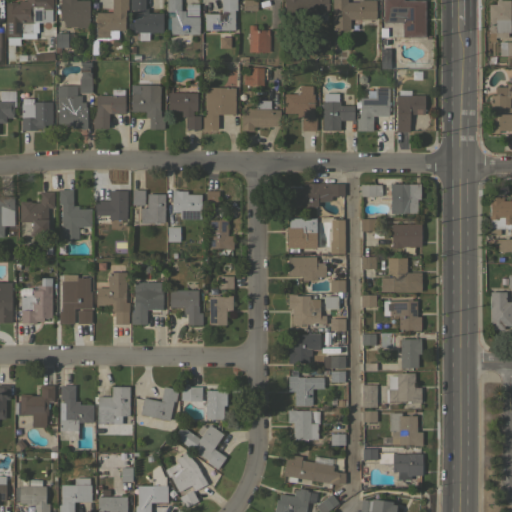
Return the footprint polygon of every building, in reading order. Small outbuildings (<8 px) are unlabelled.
[(52,0),(52,9),(41,9),(41,22),(37,22),(37,32),(35,32),(35,38),(19,38),(19,45),(6,45),(6,37),(5,37),(5,2),(16,2),(16,3),(18,3),(18,0),(52,0)] [(88,0),(88,27),(76,27),(76,26),(64,26),(64,21),(61,21),(61,18),(59,18),(59,0),(88,0)] [(111,12),(111,0),(127,0),(127,10),(125,10),(124,16),(124,30),(109,30),(109,38),(96,38),(96,30),(95,30),(95,21),(93,21),(93,17),(95,17),(95,12),(111,12)] [(161,32),(148,32),(148,40),(138,40),(138,32),(133,32),(133,16),(132,16),(132,9),(129,9),(129,0),(144,0),(144,8),(147,8),(147,13),(161,13),(161,32)] [(169,34),(169,16),(173,16),(173,11),(166,11),(166,0),(180,0),(180,10),(184,10),(184,16),(198,17),(198,34),(169,34)] [(220,13),(220,0),(236,0),(236,10),(233,10),(233,25),(235,25),(235,29),(233,29),(233,30),(212,30),(212,32),(206,32),(206,29),(204,29),(203,13),(220,13)] [(256,0),(256,10),(242,10),(242,0),(256,0)] [(327,0),(327,10),(314,11),(314,16),(315,16),(316,19),(314,19),(314,22),(283,22),(283,0),(327,0)] [(331,0),(346,0),(346,2),(357,2),(357,0),(375,0),(375,19),(349,19),(349,29),(331,29),(331,0)] [(424,0),(424,37),(401,37),(401,22),(382,22),(382,0),(424,0)] [(487,4),(495,4),(495,0),(509,0),(509,32),(507,32),(507,37),(494,37),(494,32),(488,32),(487,4)] [(198,3),(197,16),(185,15),(185,3),(198,3)] [(247,51),(248,24),(255,25),(255,29),(269,29),(268,52),(247,51)] [(67,47),(55,47),(55,33),(66,33),(67,47)] [(511,41),(511,55),(498,55),(498,41),(511,41)] [(42,61),(42,52),(53,51),(53,60),(42,61)] [(262,85),(247,85),(247,84),(243,84),(243,73),(247,73),(247,67),(262,67),(262,85)] [(78,77),(90,77),(90,92),(78,92),(78,77)] [(511,83),(511,97),(509,97),(508,107),(510,107),(510,111),(511,111),(511,133),(488,133),(488,113),(489,113),(489,95),(494,95),(495,94),(495,87),(506,87),(506,83),(511,83)] [(130,84),(159,85),(158,110),(159,110),(159,116),(163,116),(163,129),(148,128),(148,117),(144,117),(144,111),(130,111),(130,84)] [(75,85),(75,95),(80,95),(80,102),(84,102),(84,107),(86,107),(85,129),(80,129),(80,128),(70,128),(70,125),(56,125),(56,96),(56,85),(75,85)] [(301,130),(301,117),(295,117),(296,113),(283,113),(283,93),(298,93),(299,85),(311,85),(311,94),(313,94),(313,99),(314,99),(314,104),(313,104),(313,116),(315,116),(315,130),(301,130)] [(196,110),(192,110),(192,115),(199,115),(199,129),(185,129),(186,117),(180,116),(180,110),(166,110),(167,92),(167,87),(171,87),(171,92),(196,92),(196,110)] [(234,114),(216,114),(216,129),(201,129),(202,117),(204,117),(204,87),(234,87),(234,114)] [(111,95),(111,88),(123,88),(123,95),(123,105),(125,105),(125,108),(123,108),(123,113),(107,113),(107,128),(92,128),(92,116),(94,116),(94,111),(95,111),(95,94),(111,95)] [(387,106),(389,106),(389,111),(387,111),(387,115),(371,115),(371,130),(355,130),(355,118),(358,118),(358,109),(359,109),(359,97),(366,97),(366,90),(374,90),(374,88),(388,88),(387,106)] [(0,90),(14,90),(14,106),(12,106),(12,114),(12,117),(5,117),(5,122),(0,122),(0,90)] [(423,114),(408,113),(408,131),(395,131),(395,104),(393,104),(393,100),(395,100),(395,94),(397,94),(397,90),(410,90),(410,94),(423,95),(423,114)] [(321,108),(319,108),(319,104),(321,104),(321,101),(322,101),(322,93),(338,93),(338,101),(339,101),(339,105),(353,105),(353,120),(338,120),(338,130),(321,130),(321,108)] [(20,104),(21,104),(21,98),(32,98),(32,101),(51,101),(51,125),(43,125),(43,128),(35,128),(35,130),(20,130),(20,104)] [(254,107),(255,100),(269,100),(269,107),(270,107),(270,109),(279,109),(278,127),(252,126),(252,130),(251,130),(251,131),(241,131),(241,130),(240,130),(240,107),(254,107)] [(316,183),(316,182),(328,182),(328,183),(343,183),(343,196),(330,195),(330,201),(316,201),(316,207),(288,206),(288,188),(302,188),(302,183),(316,183)] [(359,183),(364,183),(364,184),(380,184),(380,195),(374,195),(374,196),(359,196),(359,183)] [(416,184),(416,183),(419,183),(419,199),(416,199),(416,212),(401,212),(401,213),(388,213),(389,183),(416,184)] [(71,205),(77,205),(77,209),(90,209),(90,226),(77,226),(77,238),(60,239),(60,204),(57,204),(57,189),(71,189),(71,205)] [(143,190),(143,205),(131,204),(131,189),(143,190)] [(179,218),(179,211),(170,211),(171,189),(175,190),(175,191),(186,191),(186,194),(200,194),(200,219),(179,218)] [(126,219),(120,219),(120,226),(109,226),(109,224),(94,224),(94,200),(108,200),(108,190),(126,190),(126,219)] [(217,190),(217,205),(204,205),(205,190),(217,190)] [(53,208),(47,208),(47,221),(46,221),(46,231),(48,231),(48,235),(29,235),(29,231),(30,231),(30,221),(19,221),(19,201),(30,201),(30,202),(39,202),(39,191),(53,191),(53,208)] [(163,222),(147,222),(139,222),(139,208),(146,208),(146,193),(164,193),(163,222)] [(0,195),(13,195),(13,225),(2,225),(2,237),(0,237),(0,195)] [(510,216),(510,224),(509,224),(509,228),(499,228),(499,235),(490,235),(490,241),(484,241),(484,234),(489,234),(489,228),(488,228),(488,215),(488,201),(488,197),(502,197),(502,200),(510,200),(510,216)] [(315,247),(298,248),(298,251),(287,252),(287,248),(285,248),(285,226),(288,226),(288,218),(315,217),(315,247)] [(343,253),(328,253),(328,241),(330,241),(330,218),(343,218),(343,253)] [(375,218),(374,231),(359,230),(359,218),(375,218)] [(208,219),(226,219),(226,235),(232,235),(232,249),(224,249),(224,248),(208,248),(208,219)] [(389,247),(389,244),(390,244),(390,224),(405,224),(405,223),(419,223),(419,234),(420,234),(420,239),(419,239),(419,246),(411,246),(401,246),(401,247),(389,247)] [(178,226),(178,241),(166,241),(166,226),(178,226)] [(511,238),(511,251),(497,251),(496,243),(494,243),(494,244),(493,244),(493,243),(491,243),(491,238),(511,238)] [(314,256),(314,262),(324,262),(324,276),(316,276),(316,280),(301,280),(301,276),(286,276),(286,256),(314,256)] [(374,268),(360,268),(361,256),(374,256),(374,268)] [(386,257),(405,257),(405,272),(420,272),(420,291),(391,291),(379,291),(379,277),(389,277),(389,273),(386,273),(386,257)] [(113,323),(114,311),(109,311),(109,305),(95,305),(95,287),(107,287),(107,282),(106,281),(106,276),(107,275),(107,271),(125,272),(125,289),(124,289),(124,302),(127,302),(127,324),(113,323)] [(73,308),(73,323),(57,323),(57,311),(60,311),(60,281),(61,281),(61,274),(76,274),(76,277),(88,277),(88,291),(90,291),(90,308),(73,308)] [(232,288),(216,288),(216,275),(232,275),(232,288)] [(51,278),(50,318),(33,317),(33,323),(20,323),(20,316),(19,316),(20,294),(31,294),(31,290),(35,290),(35,285),(41,285),(41,278),(51,278)] [(343,279),(343,291),(329,292),(329,279),(343,279)] [(159,282),(159,290),(161,290),(161,300),(162,300),(162,303),(161,303),(161,309),(145,309),(145,324),(129,324),(130,311),(132,311),(132,307),(133,281),(159,282)] [(0,282),(5,283),(5,291),(6,291),(6,309),(10,309),(10,322),(0,322),(0,282)] [(196,290),(196,306),(197,306),(197,312),(201,312),(201,325),(186,324),(186,314),(182,314),(182,307),(168,307),(168,289),(196,290)] [(505,291),(505,301),(511,301),(511,303),(511,306),(511,325),(502,325),(502,329),(489,329),(488,291),(505,291)] [(291,308),(286,308),(286,294),(295,294),(295,295),(308,295),(308,299),(318,299),(318,312),(319,312),(319,315),(324,315),(324,324),(300,324),(300,325),(295,325),(295,324),(291,324),(291,308)] [(374,294),(374,306),(359,306),(359,294),(374,294)] [(207,296),(223,296),(223,295),(231,295),(231,310),(228,310),(228,308),(225,308),(224,325),(207,325),(207,296)] [(337,295),(337,308),(323,308),(323,296),(337,295)] [(406,300),(406,298),(411,298),(411,300),(415,300),(415,316),(419,316),(419,330),(411,330),(411,329),(397,329),(397,315),(382,315),(382,300),(406,300)] [(90,310),(90,323),(76,323),(76,310),(90,310)] [(344,318),(344,330),(328,330),(329,318),(344,318)] [(375,332),(375,345),(360,345),(360,332),(375,332)] [(379,342),(379,332),(392,332),(392,342),(379,342)] [(287,348),(290,348),(290,334),(310,334),(310,355),(307,355),(307,363),(287,363),(287,348)] [(399,338),(419,338),(420,353),(416,353),(417,367),(399,367),(399,338)] [(344,355),(344,368),(329,368),(329,367),(324,367),(324,356),(329,356),(329,355),(344,355)] [(329,381),(329,374),(322,374),(322,370),(343,370),(343,381),(329,381)] [(413,387),(419,387),(419,402),(410,402),(410,401),(409,401),(409,402),(406,402),(406,401),(387,401),(387,402),(385,402),(385,389),(387,389),(387,375),(396,375),(396,372),(413,372),(413,387)] [(293,405),(293,391),(287,391),(287,375),(297,375),(297,377),(322,376),(322,388),(310,388),(311,405),(293,405)] [(4,418),(0,418),(0,384),(9,385),(9,399),(4,399),(4,418)] [(92,422),(77,422),(77,432),(58,432),(58,402),(62,402),(62,399),(59,399),(59,384),(73,385),(73,401),(78,401),(78,404),(92,404),(92,422)] [(361,384),(375,384),(375,406),(361,407),(361,384)] [(19,394),(30,394),(30,395),(39,395),(39,385),(53,385),(53,401),(48,401),(48,404),(47,404),(47,415),(46,415),(45,424),(44,424),(44,427),(31,427),(31,415),(19,414),(19,394)] [(110,396),(110,386),(128,386),(128,415),(112,415),(112,423),(96,423),(96,396),(110,396)] [(139,414),(142,397),(159,401),(162,386),(177,389),(174,401),(172,401),(168,420),(139,414)] [(204,407),(198,407),(198,400),(188,400),(188,399),(180,399),(180,387),(188,387),(188,386),(200,386),(200,390),(204,390),(225,389),(225,418),(204,419),(204,407)] [(292,422),(286,422),(286,409),(294,409),(294,410),(307,410),(307,407),(314,407),(314,410),(318,410),(318,423),(316,423),(316,436),(314,436),(314,435),(312,435),(312,439),(306,439),(306,440),(304,440),(304,439),(292,439),(292,422)] [(375,410),(375,421),(361,421),(361,410),(375,410)] [(388,412),(400,412),(400,415),(415,415),(415,431),(420,431),(420,445),(412,445),(412,444),(397,444),(397,438),(390,438),(390,430),(388,430),(388,412)] [(216,469),(206,462),(203,461),(205,459),(172,436),(180,425),(198,438),(200,435),(196,432),(201,423),(206,426),(208,424),(222,433),(212,448),(224,457),(216,469)] [(343,433),(343,444),(329,444),(329,441),(324,441),(323,434),(329,434),(329,433),(343,433)] [(20,450),(14,443),(19,439),(25,446),(20,450)] [(361,459),(361,448),(375,448),(375,459),(361,459)] [(174,459),(184,451),(194,462),(197,468),(198,467),(200,472),(199,472),(206,483),(193,490),(190,484),(185,487),(187,491),(190,490),(197,500),(183,508),(177,496),(179,495),(169,476),(167,477),(163,469),(176,462),(174,459)] [(331,465),(330,466),(332,466),(331,470),(335,471),(335,472),(344,472),(344,483),(330,483),(296,477),(295,482),(287,481),(287,476),(282,475),(285,453),(301,456),(300,460),(331,465)] [(420,475),(419,475),(419,479),(413,479),(413,475),(409,475),(409,478),(397,478),(397,471),(391,471),(391,453),(420,453),(420,475)] [(136,485),(151,485),(151,469),(158,465),(163,476),(165,476),(165,485),(166,485),(166,502),(149,502),(149,511),(134,511),(134,505),(136,505),(136,485)] [(120,467),(131,467),(131,481),(120,481),(120,467)] [(90,501),(72,501),(72,511),(58,511),(58,505),(56,505),(56,500),(59,500),(59,504),(60,504),(60,484),(73,484),(73,477),(88,477),(88,484),(90,484),(90,501)] [(44,486),(44,503),(48,503),(48,511),(33,511),(33,505),(25,505),(25,503),(18,503),(18,501),(14,501),(14,487),(18,487),(18,485),(44,486)] [(272,511),(275,499),(277,499),(278,493),(293,495),(294,489),(298,490),(298,488),(306,489),(306,491),(309,491),(308,499),(307,499),(304,511),(272,511)] [(330,493),(337,502),(336,503),(337,504),(330,511),(318,511),(314,506),(330,493)] [(125,496),(125,511),(96,511),(96,496),(125,496)] [(352,511),(353,511),(359,511),(360,499),(370,500),(370,498),(391,501),(390,504),(395,504),(395,506),(397,506),(395,511),(352,511)]
